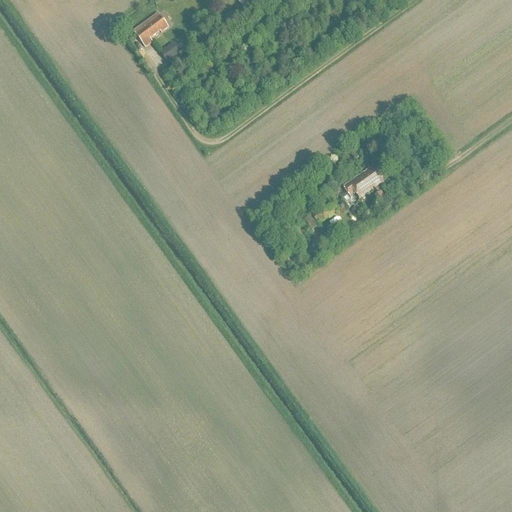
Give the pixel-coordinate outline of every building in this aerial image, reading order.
[(243,0),(242,0),(239,3),(243,9),(247,6),(243,0)] [(227,22),(241,11),(239,7),(224,18),(227,22)] [(159,15),(134,33),(146,49),(153,44),(151,40),(161,33),(162,34),(169,29),(159,15)] [(173,44),(160,54),(168,64),(181,54),(173,44)] [(355,161),(360,157),(356,151),(350,155),(355,161)] [(330,174),(337,169),(333,164),(326,168),(330,174)] [(379,180),(383,178),(374,166),(342,189),(349,199),(355,195),(359,201),(382,184),(379,180)] [(385,200),(380,194),(375,197),(379,204),(385,200)] [(319,227),(337,214),(330,204),(312,217),(319,227)] [(320,228),(312,217),(305,222),(313,233),(320,228)]
